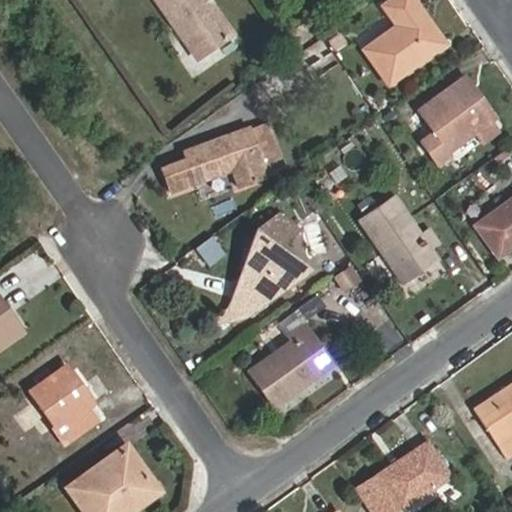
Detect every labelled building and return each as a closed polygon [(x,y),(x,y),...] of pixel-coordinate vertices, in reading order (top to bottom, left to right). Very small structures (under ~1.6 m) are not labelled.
[(154,0),(197,62),(234,37),(208,0),(154,0)] [(388,0),(381,6),(394,27),(362,49),(388,88),(449,45),(418,0),(388,0)] [(501,117),(468,72),(418,109),(433,131),(420,140),(442,172),(458,161),(452,151),(477,134),(483,143),(501,130),(495,121),(501,117)] [(256,127),(252,126),(183,149),(195,183),(232,172),(237,188),(272,178),(270,170),(286,166),(270,123),(256,127)] [(421,234),(394,194),(356,220),(399,286),(441,258),(434,246),(424,231),(421,234)] [(511,248),(511,195),(472,225),(496,260),(511,248)] [(275,217),(253,233),(234,290),(267,302),(313,270),(279,247),(290,240),(275,217)] [(442,242),(432,227),(424,231),(434,246),(442,242)] [(253,312),(267,302),(234,290),(229,304),(253,312)] [(0,349),(26,331),(0,293),(0,349)] [(245,319),(253,312),(229,304),(211,319),(245,319)] [(287,334),(290,339),(247,370),(275,410),(337,367),(307,321),(287,334)] [(97,402),(69,362),(29,388),(56,425),(51,427),(64,446),(102,421),(92,406),(97,402)] [(511,382),(473,409),(505,457),(511,452),(511,382)] [(399,511),(455,475),(429,436),(355,488),(370,511),(399,511)] [(135,511),(165,491),(130,440),(66,484),(84,511),(135,511)]
